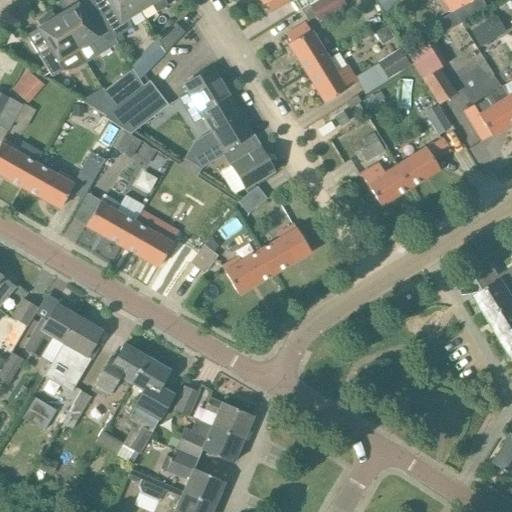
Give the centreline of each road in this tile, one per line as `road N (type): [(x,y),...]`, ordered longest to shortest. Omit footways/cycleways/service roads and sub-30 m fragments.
road 1 (residential): [(377,284),(201,0)]
road 2 (residential): [(272,384),(0,225)]
road 3 (residential): [(456,495),(510,399),(426,253)]
road 4 (tertiary): [(272,384),(312,323),(377,284)]
road 5 (tertiary): [(379,448),(272,384)]
